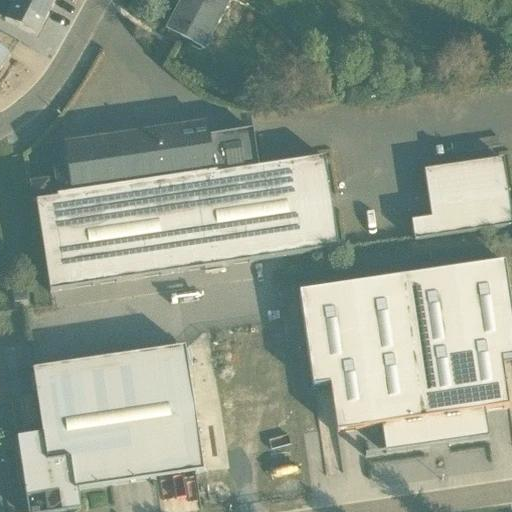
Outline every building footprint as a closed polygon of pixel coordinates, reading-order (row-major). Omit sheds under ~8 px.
[(59,0),(58,0),(0,0),(0,21),(38,41),(59,0)] [(205,54),(233,1),(231,0),(181,0),(165,32),(205,54)] [(0,70),(9,57),(0,50),(0,70)] [(34,182),(50,294),(337,253),(324,160),(256,170),(251,133),(210,139),(208,124),(51,147),(55,179),(34,182)] [(424,173),(431,220),(409,223),(413,245),(511,229),(511,220),(502,161),(424,173)] [(511,321),(504,267),(300,295),(313,390),(329,387),(335,433),(380,426),(384,456),(488,442),(484,412),(507,409),(501,363),(511,361),(511,321)] [(201,474),(184,352),(32,374),(41,438),(16,442),(25,511),(81,511),(78,492),(201,474)]
